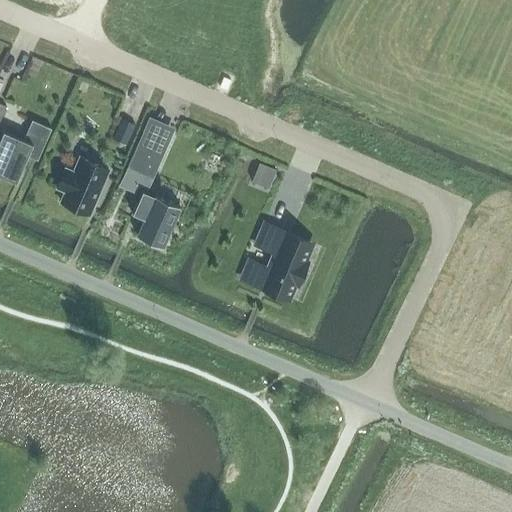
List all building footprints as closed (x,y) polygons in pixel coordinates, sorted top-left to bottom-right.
[(121,118),(112,138),(126,144),(135,124),(121,118)] [(32,120),(23,139),(3,131),(0,138),(0,174),(16,182),(27,156),(37,160),(51,128),(32,120)] [(143,130),(127,167),(149,177),(165,140),(143,130)] [(79,157),(73,171),(66,168),(57,188),(64,191),(60,201),(89,214),(108,170),(79,157)] [(154,195),(154,196),(142,191),(132,213),(144,219),(136,235),(150,241),(149,243),(163,249),(168,239),(166,238),(180,206),(154,195)] [(241,278),(285,298),(293,281),(299,283),(307,265),(301,263),(310,242),(308,241),(307,242),(266,223),(256,245),(274,253),(267,268),(250,260),(241,278)]
